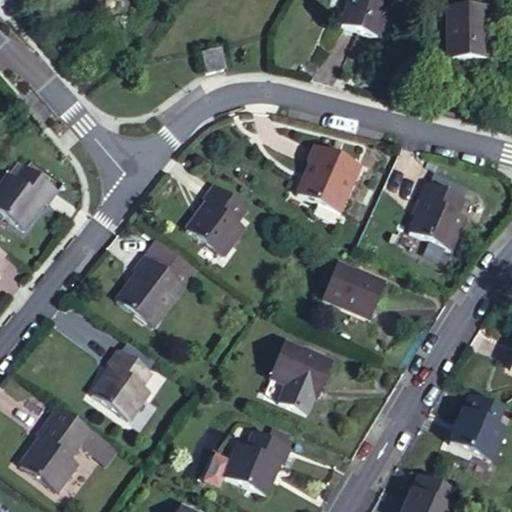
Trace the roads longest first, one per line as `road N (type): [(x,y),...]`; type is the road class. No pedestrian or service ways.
road 1 (residential): [(511,154),(281,95),(240,93),(203,106),(128,167)]
road 2 (residential): [(511,249),(466,303),(338,511)]
road 3 (residential): [(0,352),(102,227),(128,167)]
road 4 (residential): [(0,24),(128,167)]
